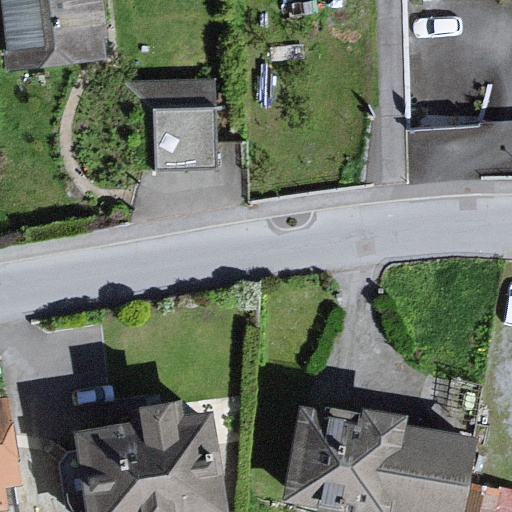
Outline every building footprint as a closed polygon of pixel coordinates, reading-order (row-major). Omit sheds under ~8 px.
[(96,0),(7,0),(15,62),(103,51),(96,0)] [(218,155),(217,98),(153,99),(154,157),(218,155)] [(414,125),(414,165),(469,164),(469,139),(488,138),(488,124),(414,125)] [(113,420),(57,426),(73,511),(213,511),(198,405),(169,412),(166,393),(109,401),(113,420)] [(324,511),(456,511),(464,438),(398,427),(395,414),(287,403),(276,505),(324,511)] [(0,408),(0,511),(2,511),(10,506),(0,408)] [(511,511),(511,478),(488,473),(479,511),(511,511)]
